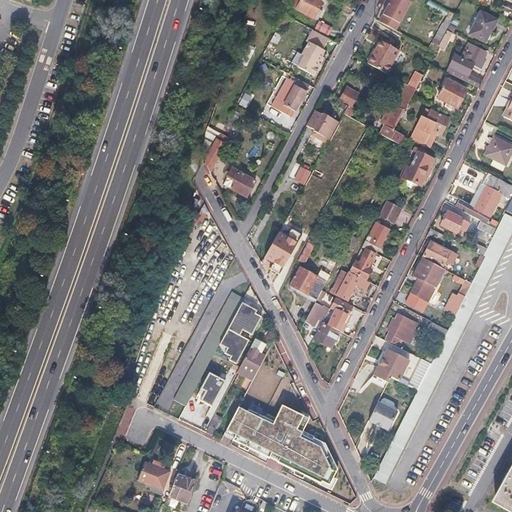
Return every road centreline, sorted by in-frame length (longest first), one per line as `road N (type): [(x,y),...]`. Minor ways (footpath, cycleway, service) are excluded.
road 1 (motorway): [(2,511),(176,0)]
road 2 (motorway): [(154,0),(0,451)]
road 3 (residential): [(326,410),(511,43)]
road 4 (residential): [(237,242),(373,0)]
road 5 (residential): [(342,511),(145,415),(135,442)]
road 6 (residential): [(3,185),(70,0)]
road 7 (residential): [(326,410),(237,242)]
road 8 (tertiary): [(423,496),(511,339)]
